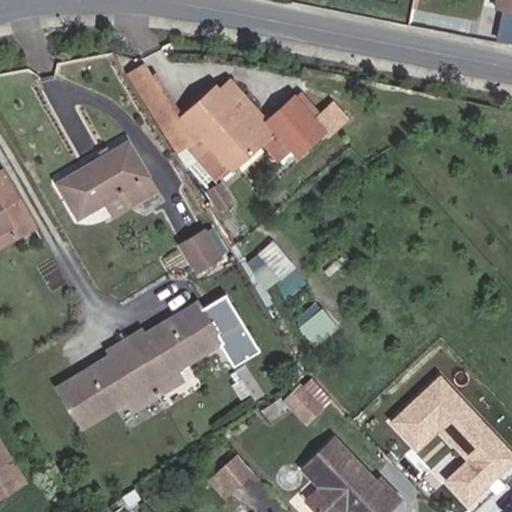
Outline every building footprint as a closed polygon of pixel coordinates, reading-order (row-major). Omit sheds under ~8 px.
[(511,0),(498,0),(497,6),(511,9),(511,0)] [(143,64),(128,74),(177,151),(178,151),(186,166),(199,158),(211,172),(225,160),(228,163),(257,137),(278,164),(279,162),(292,151),(296,155),(323,132),(294,98),(270,118),(265,119),(231,77),(216,90),(214,87),(204,97),(200,93),(192,101),(195,105),(184,114),(212,145),(200,153),(176,116),(174,112),(177,110),(169,98),(166,100),(159,88),(161,87),(153,74),(150,76),(143,64)] [(204,97),(214,87),(211,83),(200,93),(204,97)] [(323,132),(331,125),(302,91),(294,98),(323,132)] [(184,114),(195,105),(192,101),(181,110),(184,114)] [(212,145),(184,114),(176,116),(200,153),(212,145)] [(106,203),(113,216),(157,190),(129,141),(58,183),(78,219),(106,203)] [(283,167),(296,155),(292,151),(279,162),(283,167)] [(17,237),(36,225),(2,169),(0,169),(0,231),(10,226),(17,237)] [(220,210),(232,202),(218,181),(207,190),(220,210)] [(0,231),(0,246),(17,237),(10,226),(0,231)] [(196,272),(220,257),(204,230),(180,245),(196,272)] [(183,376),(230,348),(205,306),(175,323),(178,326),(154,342),(147,331),(130,342),(159,391),(183,376)] [(135,405),(159,391),(130,342),(114,352),(121,362),(97,376),(94,372),(64,390),(89,432),(135,405)] [(254,404),(264,396),(244,366),(234,372),(254,404)] [(467,503),(511,459),(511,442),(440,369),(388,420),(417,449),(438,429),(465,457),(443,479),(467,503)] [(165,401),(189,387),(183,376),(159,391),(165,401)] [(303,403),(312,393),(302,384),(293,394),(303,403)] [(159,391),(135,405),(141,416),(165,401),(159,391)] [(334,439),(303,468),(320,487),(314,494),(313,508),(317,511),(347,511),(351,509),(353,511),(384,511),(398,499),(382,481),(378,485),(334,439)] [(0,497),(26,482),(0,440),(0,497)] [(225,466),(242,484),(253,475),(237,456),(225,466)] [(225,466),(210,479),(226,498),(242,484),(225,466)]
